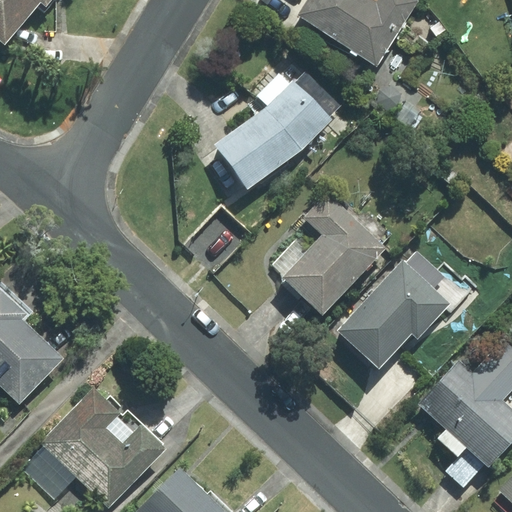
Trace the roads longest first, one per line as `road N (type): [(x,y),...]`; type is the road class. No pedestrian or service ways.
road 1 (residential): [(53,205),(387,511)]
road 2 (residential): [(53,205),(179,0)]
road 3 (unknown): [(146,290),(0,436)]
